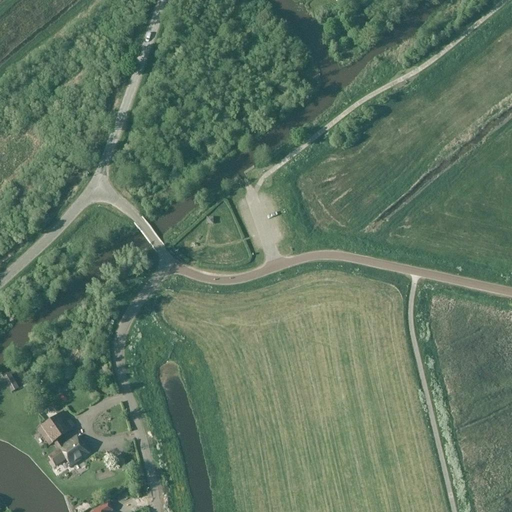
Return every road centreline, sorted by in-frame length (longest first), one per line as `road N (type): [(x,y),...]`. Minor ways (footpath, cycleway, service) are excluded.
road 1 (unclassified): [(511,293),(335,256),(230,281),(169,262)]
road 2 (tertiary): [(156,511),(117,349),(131,311),(169,262)]
road 3 (tertiary): [(94,186),(162,0)]
road 4 (tertiary): [(0,283),(94,186)]
